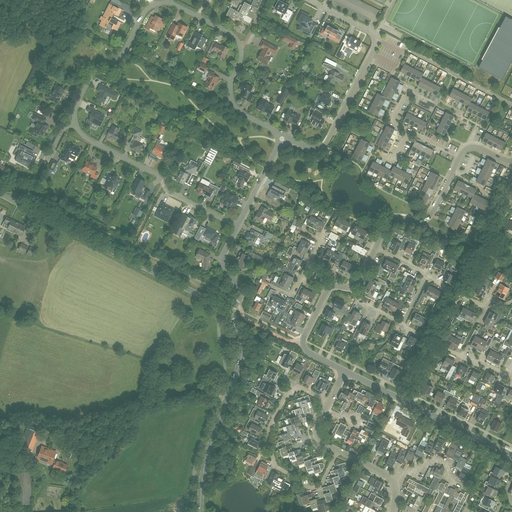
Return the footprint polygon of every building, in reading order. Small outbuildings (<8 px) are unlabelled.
[(259,6),(260,3),(261,4),(262,1),(260,0),(256,0),(253,7),(258,9),(259,6)] [(287,10),(289,6),(279,0),(274,9),(278,11),(277,12),(281,14),(282,13),(287,15),(285,19),(288,21),(293,13),(287,10)] [(229,10),(226,15),(234,19),(234,18),(238,20),(238,18),(239,19),(239,20),(243,22),(249,9),(251,5),(245,2),(243,6),(239,12),(237,11),(233,9),(231,5),(228,7),(229,10)] [(116,30),(120,22),(118,21),(117,22),(111,19),(114,14),(118,16),(121,9),(118,8),(118,9),(109,4),(103,17),(101,16),(100,20),(102,21),(99,25),(105,28),(107,24),(112,27),(111,28),(116,30)] [(306,17),(307,15),(302,12),(298,19),(300,20),(298,23),(302,24),(301,25),(305,27),(302,31),(311,36),(314,30),(309,27),(312,20),(306,17)] [(162,26),(165,20),(156,16),(155,18),(152,16),(146,28),(149,30),(150,28),(156,31),(159,24),(162,26)] [(502,80),(511,61),(511,19),(506,16),(478,67),(502,80)] [(85,31),(88,24),(81,21),(78,28),(85,31)] [(182,37),(187,27),(179,23),(178,26),(173,24),(167,37),(173,40),(176,34),(182,37)] [(323,28),(320,33),(323,35),(324,32),(330,35),(328,38),(334,41),(338,42),(338,43),(342,35),(338,33),(339,31),(328,25),(325,30),(323,28)] [(203,47),(204,44),(207,39),(202,36),(203,35),(196,32),(191,41),(189,40),(186,46),(195,50),(198,44),(203,47)] [(282,39),(296,45),(298,41),(284,35),(282,39)] [(348,44),(345,43),(337,57),(342,60),(346,51),(352,54),(354,49),(359,52),(361,47),(359,47),(361,43),(351,37),(348,44)] [(271,57),(270,56),(271,52),(275,54),(278,48),(263,41),(260,47),(264,49),(262,52),(258,59),(263,62),(262,64),(266,66),(271,57)] [(211,46),(208,51),(211,53),(213,49),(218,52),(218,54),(224,57),(229,49),(222,45),(221,46),(216,44),(214,47),(211,46)] [(140,53),(130,48),(128,53),(132,55),(140,60),(141,58),(138,56),(140,53)] [(208,67),(201,63),(198,69),(205,72),(208,67)] [(405,74),(409,66),(404,64),(400,72),(405,74)] [(410,77),(414,69),(409,66),(405,74),(410,77)] [(415,79),(419,71),(414,69),(410,77),(415,79)] [(336,80),(341,83),(344,77),(338,75),(339,74),(331,70),(329,75),(326,74),(325,75),(324,77),(324,79),(327,80),(334,84),(336,80)] [(212,90),(215,83),(216,84),(219,78),(213,75),(214,73),(210,71),(207,78),(209,79),(207,81),(204,86),(212,90)] [(422,78),(424,74),(419,71),(415,79),(419,82),(421,78),(422,78)] [(399,84),(400,82),(396,80),(389,76),(386,80),(389,82),(401,88),(402,86),(399,84)] [(426,80),(422,78),(421,78),(419,82),(417,86),(422,88),(426,80)] [(427,91),(431,83),(426,80),(422,88),(427,91)] [(250,93),(253,87),(244,82),(240,89),(243,90),(240,97),(246,100),(246,99),(247,100),(250,102),(253,95),(250,93)] [(401,88),(389,82),(387,86),(395,91),(397,88),(400,90),(401,88)] [(432,93),(436,85),(431,83),(427,91),(432,93)] [(57,103),(61,96),(61,95),(62,95),(64,90),(56,85),(52,92),(50,91),(46,97),(49,98),(49,99),(57,103)] [(100,92),(97,99),(104,103),(107,96),(111,98),(115,100),(118,94),(100,85),(97,90),(100,92)] [(437,96),(441,88),(436,85),(432,93),(437,96)] [(395,91),(387,86),(384,91),(397,97),(398,95),(394,94),(395,91)] [(288,90),(284,88),(277,102),(281,104),(288,90)] [(454,99),(458,91),(453,88),(449,96),(454,99)] [(397,97),(384,91),(382,95),(382,96),(386,98),(390,100),(391,100),(392,98),(396,99),(397,97)] [(458,101),(463,93),(458,91),(454,99),(458,101)] [(318,95),(315,101),(318,103),(327,107),(328,106),(329,106),(331,106),(332,104),(331,103),(330,102),(331,100),(329,99),(331,95),(325,92),(323,96),(322,95),(321,97),(318,95)] [(385,100),(386,98),(382,96),(382,95),(378,93),(375,98),(388,104),(389,102),(385,100)] [(463,104),(467,96),(463,93),(458,101),(463,104)] [(468,106),(470,102),(472,98),(467,96),(463,104),(468,106)] [(388,104),(375,98),(373,102),(382,107),(383,104),(387,106),(387,105),(388,104)] [(271,114),(274,107),(268,104),(268,103),(262,100),(257,108),(262,111),(262,110),(271,114)] [(382,107),(373,102),(370,107),(383,113),(384,111),(380,109),(382,107)] [(475,105),(470,102),(468,106),(466,110),(471,113),(475,105)] [(476,115),(480,107),(475,105),(471,113),(476,115)] [(104,116),(101,114),(102,114),(95,111),(95,110),(88,107),(86,111),(91,113),(89,116),(90,116),(89,120),(87,119),(86,121),(86,122),(86,124),(87,125),(88,125),(90,127),(92,123),(100,126),(103,118),(104,116)] [(383,113),(370,107),(368,112),(377,116),(378,113),(382,115),(383,113)] [(481,118),(485,110),(480,107),(476,115),(481,118)] [(296,124),(300,116),(288,110),(286,114),(284,113),(283,114),(282,116),(282,117),(284,118),(284,119),(292,123),(292,122),(296,124)] [(486,120),(490,112),(485,110),(481,118),(486,120)] [(322,116),(314,112),(311,118),(314,120),(312,123),(321,128),(324,121),(321,119),(322,116)] [(451,121),(454,116),(446,112),(443,117),(451,121)] [(42,136),(45,130),(46,130),(48,127),(42,123),(45,119),(34,113),(32,118),(38,121),(36,125),(37,126),(35,129),(32,128),(29,133),(37,137),(38,134),(42,136)] [(408,123),(412,115),(407,113),(403,121),(408,123)] [(413,126),(417,118),(412,115),(408,123),(413,126)] [(451,121),(443,117),(441,122),(449,126),(451,121)] [(418,128),(422,120),(417,118),(413,126),(418,128)] [(425,126),(427,123),(422,120),(418,128),(423,131),(424,128),(425,126)] [(446,131),(449,126),(441,122),(438,127),(446,131)] [(169,152),(164,150),(165,148),(159,145),(162,140),(161,140),(161,139),(159,138),(165,127),(160,125),(154,138),(156,139),(156,140),(155,143),(156,144),(152,152),(157,155),(156,157),(161,160),(164,155),(166,156),(169,152)] [(122,136),(116,133),(118,129),(112,126),(110,130),(110,129),(107,136),(119,142),(122,136)] [(392,135),(394,131),(395,130),(387,126),(384,130),(392,135)] [(444,136),(446,131),(438,127),(436,132),(444,136)] [(146,146),(144,144),(140,143),(142,138),(139,137),(142,132),(136,129),(133,134),(134,135),(132,139),(135,141),(131,148),(135,150),(140,152),(141,149),(143,150),(146,146)] [(390,139),(392,135),(384,130),(382,135),(390,139)] [(486,143),(491,135),(486,132),(482,140),(486,143)] [(387,144),(390,139),(382,135),(379,140),(387,144)] [(491,145),(495,137),(491,135),(486,143),(491,145)] [(496,148),(500,140),(495,137),(491,145),(496,148)] [(369,146),(370,143),(365,140),(361,139),(359,143),(371,150),(372,148),(371,148),(372,147),(369,146)] [(385,149),(387,144),(379,140),(377,145),(385,149)] [(501,150),(505,142),(500,140),(496,148),(501,150)] [(415,152),(420,144),(415,141),(410,150),(415,152)] [(78,153),(80,149),(67,142),(59,158),(66,162),(69,157),(74,160),(76,156),(78,153)] [(371,150),(359,143),(356,148),(365,153),(367,150),(370,152),(371,150)] [(420,155),(424,146),(420,144),(415,152),(420,155)] [(31,164),(34,156),(26,152),(27,149),(20,145),(18,149),(20,149),(16,157),(17,157),(15,160),(27,167),(29,163),(31,164)] [(424,157),(429,148),(424,146),(420,155),(424,157)] [(211,167),(219,151),(212,148),(204,163),(211,167)] [(364,155),(365,153),(356,148),(354,153),(367,159),(368,157),(364,155)] [(435,155),(432,153),(433,151),(429,148),(424,157),(432,161),(435,155)] [(367,159),(354,153),(352,157),(360,162),(362,159),(366,161),(367,159)] [(496,163),(487,158),(486,161),(482,159),(481,161),(494,168),(496,163)] [(373,173),(380,160),(378,159),(376,163),(373,161),(369,170),(368,172),(372,175),(373,173)] [(58,162),(52,160),(48,168),(53,171),(58,162)] [(197,175),(203,162),(199,160),(195,167),(189,164),(188,165),(187,166),(186,168),(186,170),(187,170),(185,173),(181,171),(176,180),(184,184),(187,178),(189,179),(192,173),(197,175)] [(378,175),(382,166),(380,165),(382,161),(380,160),(373,173),(378,175)] [(494,168),(481,161),(480,163),(484,165),(483,168),(492,172),(494,168)] [(94,172),(96,168),(91,165),(92,164),(86,162),(82,170),(86,172),(92,174),(91,177),(96,179),(98,174),(94,172)] [(382,177),(389,165),(387,164),(385,167),(382,166),(378,175),(382,177)] [(394,177),(400,165),(398,164),(396,168),(394,166),(393,167),(391,171),(389,175),(394,177)] [(247,182),(251,175),(245,172),(247,169),(239,165),(237,169),(241,171),(237,177),(240,179),(237,184),(242,186),(245,181),(247,182)] [(387,180),(389,175),(391,171),(389,169),(391,166),(389,165),(382,177),(387,180)] [(398,180),(403,171),(400,170),(402,166),(400,165),(394,177),(398,180)] [(492,172),(483,168),(481,170),(478,168),(477,170),(489,177),(492,172)] [(403,182),(409,170),(407,169),(405,172),(403,171),(398,180),(403,182)] [(408,184),(412,176),(409,174),(411,171),(409,170),(403,182),(408,184)] [(489,177),(477,170),(476,172),(479,174),(478,177),(487,181),(489,177)] [(440,176),(431,172),(429,176),(438,181),(440,176)] [(120,181),(116,179),(118,176),(118,175),(117,174),(116,174),(115,173),(115,174),(114,174),(112,177),(109,175),(103,187),(110,190),(111,187),(115,189),(120,181)] [(438,181),(429,176),(426,181),(435,186),(438,181)] [(485,186),(487,181),(478,177),(477,179),(473,177),(472,180),(485,186)] [(137,178),(132,189),(136,191),(137,192),(135,195),(140,198),(140,197),(146,200),(150,192),(146,190),(146,191),(144,190),(145,189),(146,188),(143,187),(143,186),(145,182),(137,178)] [(200,183),(197,190),(197,191),(197,192),(198,193),(199,194),(200,194),(201,194),(202,194),(203,193),(210,196),(210,195),(213,190),(207,187),(210,183),(202,179),(200,183)] [(458,191),(463,183),(458,180),(454,189),(458,191)] [(435,186),(426,181),(424,186),(433,190),(435,186)] [(463,194),(467,185),(463,183),(458,191),(463,194)] [(274,197),(279,199),(281,194),(284,195),(286,191),(272,184),(270,188),(273,190),(269,198),(273,200),(274,197)] [(467,196),(472,187),(467,185),(463,194),(467,196)] [(431,195),(433,190),(424,186),(422,190),(431,195)] [(472,198),(474,194),(477,190),(472,187),(467,196),(472,198)] [(428,199),(431,195),(422,190),(420,195),(428,199)] [(233,209),(238,198),(226,192),(221,203),(233,209)] [(474,205),(479,196),(474,194),(472,198),(470,203),(474,205)] [(428,199),(420,195),(417,199),(426,204),(428,199)] [(479,207),(483,199),(479,196),(474,205),(479,207)] [(483,210),(488,201),(483,199),(479,207),(483,210)] [(489,211),(492,203),(488,201),(483,210),(488,212),(489,211)] [(157,212),(155,216),(167,223),(169,218),(174,210),(165,205),(166,204),(162,202),(157,212)] [(140,209),(136,207),(132,214),(137,216),(140,209)] [(274,214),(267,210),(268,210),(262,207),(258,213),(255,219),(262,223),(265,217),(271,220),(274,214)] [(466,211),(464,210),(457,207),(456,209),(452,207),(451,209),(464,216),(466,211)] [(312,227),(317,219),(311,216),(315,209),(312,208),(307,217),(310,219),(307,224),(312,227)] [(461,220),(464,216),(451,209),(450,211),(454,213),(453,216),(461,220)] [(176,228),(173,233),(179,236),(181,231),(183,228),(184,229),(182,233),(187,236),(189,232),(191,232),(197,220),(188,215),(187,216),(183,214),(176,228)] [(338,232),(344,220),(339,217),(339,216),(336,215),(335,218),(334,219),(337,221),(334,225),(338,227),(336,230),(338,232)] [(20,236),(25,226),(7,218),(8,217),(6,216),(6,217),(4,222),(9,225),(7,229),(20,236)] [(324,226),(328,219),(325,217),(324,220),(322,219),(321,217),(319,216),(318,216),(317,219),(312,227),(318,230),(321,225),(324,226)] [(459,225),(461,220),(453,216),(451,218),(448,217),(447,219),(459,225)] [(457,230),(459,225),(447,219),(446,221),(449,222),(448,225),(457,230)] [(348,232),(350,227),(348,227),(350,223),(344,220),(338,232),(341,233),(343,229),(348,232)] [(200,226),(193,240),(198,243),(202,234),(208,237),(208,236),(212,238),(211,239),(211,240),(209,243),(215,246),(217,243),(216,243),(220,236),(216,234),(217,232),(207,227),(206,229),(205,229),(205,228),(200,226)] [(356,239),(361,229),(356,226),(354,229),(352,229),(350,233),(354,235),(353,238),(356,239)] [(363,240),(367,232),(361,229),(356,239),(359,241),(360,238),(363,240)] [(263,235),(256,232),(254,235),(249,232),(247,233),(245,237),(246,238),(248,239),(247,240),(248,242),(253,245),(256,240),(260,242),(262,239),(266,241),(267,238),(271,240),(273,235),(265,231),(263,235)] [(311,243),(306,241),(308,239),(300,235),(299,234),(297,237),(298,238),(297,240),(301,242),(299,245),(308,249),(311,243)] [(410,254),(415,246),(416,244),(410,241),(411,240),(407,238),(407,239),(404,244),(404,246),(407,247),(405,251),(410,254)] [(393,240),(392,243),(389,242),(387,246),(390,247),(389,248),(392,250),(396,253),(401,244),(393,240)] [(21,243),(17,252),(23,255),(27,247),(21,243)] [(305,255),(308,249),(299,245),(298,248),(294,246),(293,248),(290,247),(288,250),(299,256),(301,253),(305,255)] [(35,249),(30,246),(27,253),(31,256),(35,249)] [(329,261),(334,252),(330,251),(331,248),(329,247),(326,246),(324,250),(323,252),(326,254),(324,258),(329,261)] [(444,261),(444,260),(440,258),(438,257),(440,253),(439,252),(441,248),(439,247),(436,252),(435,255),(432,260),(431,262),(435,264),(434,266),(441,270),(444,263),(443,263),(444,261)] [(210,254),(200,249),(196,257),(202,260),(202,269),(208,269),(208,266),(211,266),(210,254)] [(298,258),(299,256),(288,250),(286,254),(291,256),(290,257),(292,259),(291,262),(299,266),(302,260),(298,258)] [(335,264),(337,259),(340,261),(343,254),(338,251),(337,254),(334,252),(329,261),(335,264)] [(243,265),(247,259),(249,260),(251,257),(248,256),(241,252),(239,255),(235,263),(240,265),(239,267),(244,270),(246,267),(243,265)] [(345,271),(349,263),(346,262),(347,259),(345,258),(346,257),(345,257),(346,255),(344,253),(343,254),(340,261),(339,263),(342,265),(340,269),(345,271)] [(425,267),(429,259),(432,260),(435,255),(432,254),(430,256),(424,253),(418,264),(425,267)] [(267,264),(269,261),(255,254),(253,258),(264,263),(267,264)] [(388,271),(392,263),(392,262),(388,260),(387,261),(386,260),(384,265),(381,263),(377,270),(382,273),(384,269),(388,271)] [(299,266),(291,262),(288,268),(285,266),(284,269),(288,271),(291,273),(292,270),(296,272),(299,266)] [(351,274),(353,270),(356,272),(360,264),(357,263),(355,266),(349,263),(345,271),(351,274)] [(396,271),(397,269),(399,265),(396,263),(395,265),(392,263),(388,271),(391,272),(389,276),(391,277),(395,279),(399,272),(396,271)] [(449,284),(453,276),(454,276),(456,273),(455,271),(452,270),(451,269),(452,265),(448,263),(444,271),(447,272),(443,280),(449,284)] [(290,283),(293,277),(287,274),(288,271),(284,269),(281,268),(280,271),(285,273),(282,279),(290,283)] [(411,278),(412,275),(406,272),(405,272),(403,275),(408,277),(405,283),(414,287),(416,281),(411,278)] [(505,276),(498,272),(495,278),(502,282),(505,276)] [(270,284),(279,288),(281,286),(288,289),(290,283),(282,279),(278,277),(275,283),(272,281),(270,284)] [(371,278),(368,284),(375,288),(379,290),(383,284),(385,285),(386,282),(384,281),(378,278),(376,281),(371,278)] [(269,283),(263,280),(261,283),(262,283),(257,293),(259,294),(262,289),(263,289),(265,285),(267,286),(267,285),(269,283)] [(475,293),(482,296),(486,287),(489,289),(492,282),(489,281),(487,285),(485,283),(483,287),(480,285),(475,293)] [(411,293),(414,287),(405,283),(403,287),(400,285),(399,287),(398,286),(396,290),(403,293),(405,290),(411,293)] [(368,284),(365,291),(370,293),(368,298),(374,301),(375,298),(373,297),(375,292),(374,291),(375,288),(368,284)] [(495,294),(504,299),(509,289),(501,284),(495,294)] [(431,297),(435,289),(429,286),(425,294),(422,292),(421,295),(426,298),(428,295),(431,297)] [(305,299),(310,291),(304,288),(302,292),(299,291),(295,299),(301,301),(302,298),(305,299)] [(437,300),(441,292),(435,289),(431,297),(437,300)] [(313,305),(316,300),(313,298),(315,294),(310,291),(305,299),(309,301),(308,303),(313,305)] [(389,308),(393,301),(387,298),(390,292),(387,291),(382,300),(386,301),(383,306),(389,308)] [(261,309),(265,301),(261,298),(257,296),(254,300),(257,301),(255,305),(254,305),(252,307),(253,308),(258,311),(259,309),(261,309)] [(276,306),(280,299),(274,296),(273,297),(271,296),(266,305),(271,307),(272,304),(276,306)] [(286,308),(287,305),(285,303),(286,302),(280,299),(276,306),(279,308),(277,310),(280,312),(283,313),(284,311),(286,308)] [(345,309),(344,304),(345,303),(344,303),(343,301),(342,301),(341,301),(336,299),(334,302),(333,302),(332,303),(333,304),(333,305),(340,309),(339,312),(344,314),(347,316),(349,313),(346,312),(347,310),(345,309)] [(400,310),(404,302),(398,299),(396,302),(393,301),(389,308),(395,311),(397,307),(400,309),(400,310)] [(293,311),(291,315),(293,316),(302,320),(305,315),(300,312),(302,310),(295,306),(293,311)] [(459,308),(455,316),(458,318),(463,321),(464,318),(465,318),(469,310),(464,308),(463,307),(462,309),(459,308)] [(344,314),(339,312),(338,311),(336,314),(327,309),(324,315),(328,318),(327,320),(331,322),(334,316),(337,317),(338,315),(342,317),(344,314)] [(417,325),(421,316),(418,315),(419,312),(414,309),(413,310),(410,316),(413,317),(411,322),(417,325)] [(490,311),(487,317),(495,321),(497,322),(500,317),(502,313),(493,309),(492,312),(490,311)] [(354,325),(360,313),(354,310),(352,315),(349,313),(347,316),(345,321),(350,324),(351,323),(354,325)] [(469,310),(465,318),(470,321),(469,323),(472,325),(477,317),(473,315),(475,313),(469,310)] [(288,319),(286,323),(287,323),(293,327),(295,324),(299,326),(302,320),(293,316),(291,315),(289,314),(287,318),(288,319)] [(428,325),(431,318),(426,315),(425,318),(421,316),(417,325),(423,327),(425,323),(428,325)] [(487,317),(484,323),(486,324),(489,326),(488,329),(493,331),(494,328),(492,327),(495,321),(487,317)] [(389,324),(389,323),(387,322),(386,323),(383,321),(381,325),(378,324),(374,331),(380,334),(382,330),(386,331),(389,324)] [(354,334),(353,336),(357,338),(358,337),(364,340),(371,326),(364,322),(360,330),(357,328),(356,329),(354,334)] [(318,334),(325,337),(328,332),(331,333),(335,327),(331,325),(330,328),(323,324),(318,334)] [(448,337),(445,343),(451,346),(455,338),(451,336),(453,333),(452,333),(451,332),(452,330),(448,328),(445,335),(448,337)] [(477,348),(481,339),(475,336),(478,332),(475,330),(471,337),(474,339),(471,345),(471,347),(475,349),(476,348),(477,348)] [(342,342),(341,341),(343,336),(338,334),(335,341),(338,343),(335,349),(341,352),(345,345),(341,343),(342,342)] [(402,346),(403,343),(401,342),(403,338),(396,334),(390,345),(395,347),(394,349),(399,351),(402,346)] [(455,338),(451,346),(456,349),(459,343),(463,345),(464,342),(466,337),(464,336),(463,336),(462,338),(460,336),(456,335),(455,338)] [(415,348),(419,340),(411,336),(408,341),(405,340),(403,343),(402,346),(407,349),(409,346),(413,348),(413,347),(415,348)] [(511,337),(510,340),(507,339),(505,340),(503,344),(507,346),(510,348),(511,345),(511,337)] [(482,351),(486,345),(489,346),(492,339),(489,338),(487,342),(481,339),(477,348),(477,350),(481,352),(482,351)] [(492,347),(496,341),(492,339),(489,346),(492,348),(491,350),(486,358),(487,359),(487,360),(491,362),(492,361),(496,353),(493,352),(494,350),(494,348),(492,347)] [(500,361),(502,356),(503,354),(506,355),(510,348),(507,346),(503,354),(501,352),(499,355),(496,353),(492,361),(492,363),(499,366),(501,362),(500,361)] [(376,358),(377,359),(380,354),(381,354),(382,354),(384,351),(382,350),(379,351),(376,358)] [(279,356),(276,362),(283,366),(284,365),(288,367),(290,362),(293,363),(298,354),(291,351),(289,355),(289,356),(284,353),(282,357),(279,356)] [(439,363),(439,364),(439,365),(439,366),(441,367),(441,368),(449,372),(447,375),(451,377),(451,376),(455,369),(451,367),(454,361),(446,357),(443,363),(441,362),(440,362),(439,363)] [(389,371),(395,358),(394,358),(391,362),(387,360),(386,361),(383,360),(377,370),(384,374),(386,370),(389,371)] [(401,371),(398,370),(399,366),(395,364),(397,359),(395,358),(389,371),(391,373),(389,377),(397,380),(401,371)] [(293,371),(300,374),(303,367),(306,368),(305,370),(310,362),(304,359),(303,359),(306,360),(304,364),(302,363),(300,365),(296,363),(293,371)] [(451,377),(449,381),(452,383),(455,378),(458,374),(463,377),(464,376),(468,368),(464,366),(461,364),(458,371),(455,369),(451,376),(451,377)] [(274,380),(277,373),(270,369),(267,375),(264,374),(263,378),(270,382),(271,381),(269,381),(270,378),(274,380)] [(314,384),(320,372),(315,370),(312,377),(307,374),(303,382),(304,382),(310,385),(313,380),(315,381),(314,384)] [(475,382),(478,377),(479,378),(481,373),(476,371),(476,372),(473,371),(471,375),(468,373),(464,381),(467,383),(469,379),(475,382)] [(483,381),(490,385),(495,376),(487,372),(483,381)] [(276,388),(270,384),(271,382),(274,383),(270,382),(263,378),(258,387),(265,391),(264,393),(270,396),(271,394),(272,395),(273,394),(274,395),(276,391),(274,390),(276,388)] [(320,381),(316,388),(323,392),(325,388),(327,389),(327,390),(331,382),(326,379),(326,380),(322,378),(320,381)] [(421,393),(428,396),(433,387),(429,386),(431,382),(424,379),(421,385),(424,387),(421,393)] [(502,391),(504,387),(498,384),(494,392),(498,394),(497,395),(497,397),(495,402),(499,404),(503,398),(505,392),(506,392),(502,391)] [(261,397),(258,403),(266,407),(267,408),(269,404),(268,403),(269,400),(263,397),(265,394),(257,390),(255,394),(261,397)] [(350,392),(349,392),(346,390),(344,393),(341,392),(338,399),(345,403),(346,399),(350,392)] [(358,392),(354,390),(353,393),(350,392),(349,392),(350,392),(346,399),(353,402),(355,399),(358,392)] [(366,392),(363,390),(361,393),(358,392),(355,399),(361,402),(363,398),(366,392)] [(446,399),(449,392),(444,390),(443,393),(438,391),(434,399),(441,403),(443,398),(446,399)] [(511,398),(511,390),(510,390),(508,394),(505,392),(503,398),(508,401),(510,398),(511,398)] [(373,395),(366,391),(366,392),(363,398),(370,402),(373,395)] [(458,398),(454,396),(454,395),(449,392),(446,399),(449,400),(446,405),(453,409),(458,398)] [(481,397),(475,394),(470,404),(476,407),(481,397)] [(308,405),(307,402),(310,401),(308,395),(300,398),(302,401),(298,402),(300,408),(308,405)] [(374,409),(378,402),(375,400),(377,397),(373,395),(370,402),(368,405),(374,409)] [(379,416),(383,409),(381,408),(383,404),(378,402),(374,409),(372,412),(379,416)] [(468,410),(464,408),(465,405),(463,404),(457,414),(465,418),(468,410)] [(256,405),(253,411),(250,417),(255,419),(255,418),(264,422),(267,415),(262,412),(263,409),(265,410),(256,405)] [(304,414),(303,411),(306,410),(307,413),(311,412),(308,405),(300,408),(292,411),(294,417),(296,416),(304,414)] [(482,424),(486,416),(487,416),(489,413),(482,410),(481,411),(478,409),(475,415),(478,417),(476,421),(482,424)] [(501,423),(495,420),(498,414),(494,412),(491,418),(495,420),(491,428),(497,431),(501,423)] [(411,421),(400,416),(401,415),(398,413),(395,418),(398,420),(396,424),(405,428),(401,434),(406,437),(408,437),(410,434),(408,433),(409,430),(410,431),(415,422),(412,420),(411,421)] [(300,422),(299,419),(302,418),(303,421),(306,420),(304,414),(296,416),(294,417),(286,419),(288,425),(292,424),(292,425),(300,422)] [(249,430),(258,435),(261,428),(255,425),(257,422),(259,423),(250,418),(247,424),(251,426),(249,430)] [(375,423),(373,422),(373,423),(369,421),(368,422),(366,426),(372,429),(375,423)] [(296,430),(295,427),(298,426),(299,429),(302,428),(300,422),(292,425),(292,424),(288,425),(286,426),(288,433),(296,430)] [(345,439),(348,432),(346,430),(347,426),(344,425),(340,423),(339,425),(337,430),(335,434),(345,439)] [(370,437),(373,431),(365,427),(364,430),(362,429),(360,433),(357,440),(361,442),(362,439),(365,440),(367,435),(369,436),(370,437)] [(39,433),(26,428),(19,446),(32,452),(39,433)] [(292,438),(291,435),(294,434),(295,437),(298,436),(296,430),(288,433),(282,435),(284,441),(292,438)] [(360,433),(357,431),(354,430),(352,433),(348,432),(345,439),(344,441),(347,442),(349,440),(352,442),(354,439),(357,440),(360,433)] [(256,448),(259,442),(254,439),(256,437),(248,433),(247,436),(249,437),(247,442),(249,443),(248,445),(253,447),(254,447),(256,448)] [(439,452),(445,441),(439,437),(435,444),(433,449),(439,452)] [(383,439),(381,443),(378,441),(376,445),(379,447),(376,452),(383,455),(389,442),(383,439)] [(424,452),(428,443),(421,440),(418,447),(414,455),(420,458),(424,452)] [(286,447),(284,441),(277,443),(278,446),(282,445),(283,448),(280,449),(282,457),(288,455),(289,455),(286,447)] [(435,444),(429,441),(428,443),(424,452),(430,455),(433,449),(435,444)] [(457,447),(458,446),(452,442),(445,455),(451,458),(457,447)] [(297,459),(294,451),(291,452),(290,449),(293,448),(292,445),(286,447),(289,455),(288,455),(290,461),(297,459)] [(414,455),(418,447),(414,445),(413,448),(410,447),(408,452),(405,458),(411,462),(414,455)] [(53,459),(55,452),(41,446),(36,459),(51,464),(51,463),(52,459),(53,459)] [(460,456),(464,450),(457,447),(451,458),(458,461),(460,456)] [(305,463),(302,455),(299,456),(298,453),(301,452),(300,449),(294,451),(297,459),(299,465),(305,463)] [(408,452),(402,449),(398,455),(399,455),(395,461),(395,462),(402,465),(405,458),(408,452)] [(246,462),(253,466),(258,457),(249,452),(245,459),(246,460),(247,461),(246,462)] [(395,461),(399,455),(398,455),(392,452),(386,464),(392,468),(395,462),(395,461)] [(313,467),(310,459),(307,460),(306,457),(309,456),(308,453),(302,455),(305,463),(307,469),(313,467)] [(464,458),(460,456),(458,461),(454,468),(461,471),(465,463),(467,460),(464,458)] [(322,463),(320,463),(316,465),(314,461),(318,460),(317,457),(310,459),(313,467),(315,474),(323,471),(322,469),(324,468),(324,466),(324,464),(322,463)] [(64,472),(67,465),(53,459),(52,459),(51,463),(54,465),(52,467),(60,470),(60,471),(64,472)] [(258,462),(255,468),(252,466),(248,474),(251,475),(258,462)] [(261,479),(264,481),(270,471),(267,469),(269,466),(262,462),(256,473),(263,476),(261,479)] [(346,475),(345,472),(348,471),(345,463),(339,465),(340,468),(337,469),(339,477),(340,477),(346,475)] [(464,480),(470,469),(471,467),(470,466),(465,463),(461,471),(458,477),(464,480)] [(501,474),(503,475),(505,471),(500,468),(501,467),(495,464),(492,470),(494,470),(493,473),(491,472),(489,475),(491,476),(498,480),(498,479),(501,474)] [(435,488),(438,482),(439,480),(444,470),(442,469),(441,469),(441,468),(440,469),(436,468),(435,469),(433,467),(432,469),(430,473),(427,472),(425,475),(428,477),(430,473),(435,476),(429,488),(429,489),(433,491),(435,488)] [(31,469),(15,468),(14,504),(30,505),(31,469)] [(342,484),(340,477),(339,477),(337,469),(330,471),(331,474),(335,473),(336,477),(333,477),(335,486),(342,484)] [(267,483),(274,486),(279,475),(274,472),(273,472),(272,472),(267,483)] [(499,484),(500,481),(498,479),(498,480),(491,476),(488,482),(486,481),(484,484),(488,487),(488,486),(494,489),(496,483),(499,484)] [(337,492),(335,486),(333,477),(326,480),(327,483),(330,482),(331,485),(328,486),(331,494),(337,492)] [(368,484),(376,487),(373,492),(382,497),(385,491),(381,490),(384,483),(371,477),(368,484)] [(429,489),(429,488),(422,485),(410,479),(408,482),(409,483),(407,487),(408,487),(409,487),(407,490),(412,492),(413,493),(416,488),(426,493),(423,498),(427,500),(428,500),(433,491),(429,489)] [(438,505),(444,493),(447,487),(448,485),(445,483),(445,484),(441,482),(440,483),(438,482),(435,488),(440,490),(433,503),(437,505),(438,506),(438,505)] [(333,500),(331,494),(328,486),(322,488),(323,491),(326,490),(327,493),(324,494),(326,499),(327,502),(333,500)] [(496,495),(498,491),(494,489),(488,486),(488,487),(485,493),(483,492),(481,495),(485,497),(486,497),(491,500),(491,499),(494,494),(496,495)] [(448,510),(454,498),(457,492),(458,490),(455,488),(454,489),(450,487),(450,488),(447,487),(444,493),(449,495),(443,508),(447,510),(448,510)] [(458,511),(463,503),(464,502),(468,495),(464,493),(464,494),(460,492),(460,493),(457,492),(454,498),(459,500),(452,511),(458,511)] [(310,503),(307,495),(304,496),(303,493),(297,495),(299,501),(300,506),(310,503)] [(318,507),(317,505),(318,505),(316,499),(312,500),(311,497),(315,496),(314,493),(307,495),(310,503),(312,509),(318,507)] [(384,499),(371,493),(368,499),(374,502),(381,506),(384,499)] [(417,510),(423,498),(418,495),(412,508),(407,505),(404,511),(405,511),(415,511),(416,510),(417,510)] [(368,499),(363,496),(360,503),(365,505),(371,509),(371,508),(374,502),(368,499)] [(492,508),(495,501),(491,499),(491,500),(486,497),(485,497),(482,503),(480,502),(479,505),(488,510),(489,507),(492,508)] [(326,511),(330,510),(327,502),(326,499),(319,501),(320,504),(318,505),(317,505),(318,507),(319,511),(323,511),(326,511)] [(427,511),(433,503),(428,500),(421,511),(419,511),(417,510),(416,510),(415,511),(427,511)]
